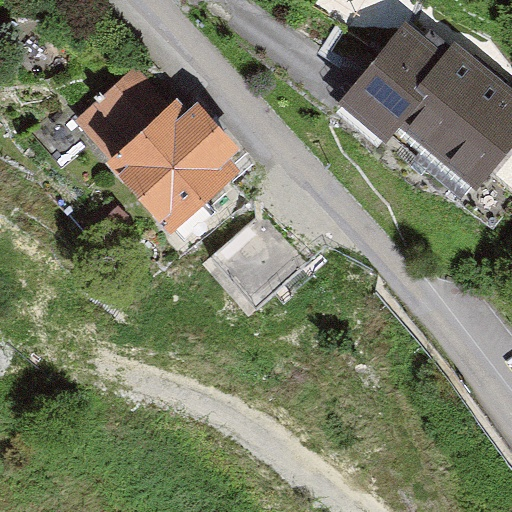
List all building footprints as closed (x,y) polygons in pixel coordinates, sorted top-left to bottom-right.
[(397,19),(332,98),(377,136),(390,120),(414,140),(399,157),(456,205),(511,137),(511,100),(502,92),(508,85),(483,64),(477,71),(444,43),(436,52),(397,19)] [(197,97),(185,108),(138,57),(73,118),(186,239),(225,202),(214,191),(240,167),(231,158),(243,146),(197,97)] [(274,210),(214,251),(255,309),(314,268),(274,210)] [(41,263),(0,238),(0,346),(5,350),(29,309),(38,314),(52,291),(32,279),(41,263)] [(351,385),(294,416),(321,467),(378,437),(351,385)]
